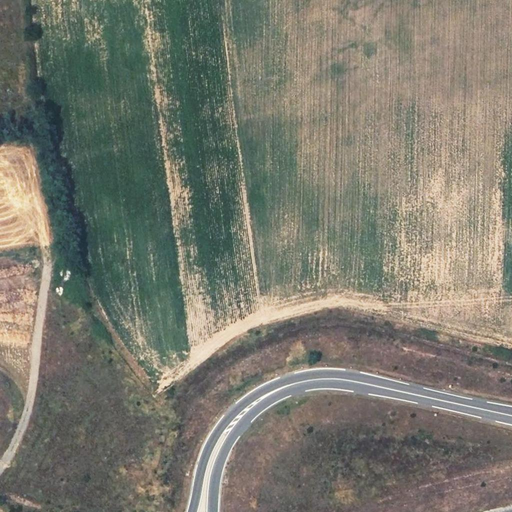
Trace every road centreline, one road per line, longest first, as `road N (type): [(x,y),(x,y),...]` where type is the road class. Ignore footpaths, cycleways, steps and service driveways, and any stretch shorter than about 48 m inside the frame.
road 1 (tertiary): [(274,391),(309,380),(356,381),(511,417)]
road 2 (tertiary): [(274,391),(234,412),(219,431),(191,511)]
road 3 (tertiary): [(212,511),(223,452),(274,391)]
